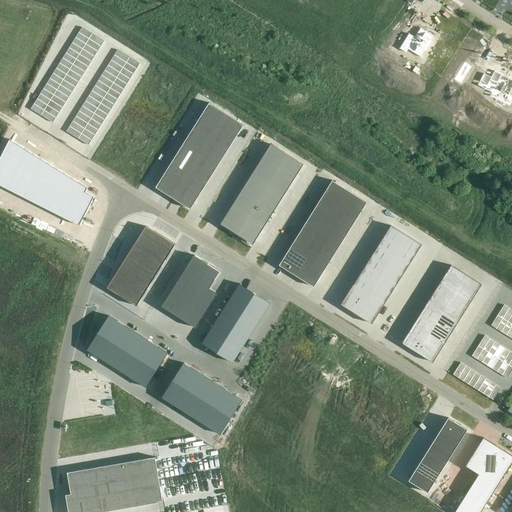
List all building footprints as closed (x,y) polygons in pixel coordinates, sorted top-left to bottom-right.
[(368,19),(380,0),(342,0),(341,0),(332,0),(329,6),(340,14),(346,4),(368,19)] [(82,28),(31,109),(53,123),(104,41),(82,28)] [(402,38),(385,64),(417,86),(443,47),(431,39),(422,53),(402,38)] [(118,50),(66,132),(89,146),(140,64),(118,50)] [(511,86),(478,65),(460,91),(497,116),(511,94),(511,86)] [(209,103),(156,187),(172,198),(174,199),(191,209),(244,125),(209,103)] [(97,193),(10,140),(0,159),(0,185),(80,226),(97,193)] [(271,144),(223,221),(255,241),(303,165),(271,144)] [(332,181),(279,265),(314,287),(367,203),(332,181)] [(391,226),(341,305),(372,324),(422,245),(391,226)] [(146,227),(108,288),(137,306),(175,245),(146,227)] [(194,255),(162,307),(196,328),(218,294),(209,289),(220,272),(194,255)] [(482,285),(451,265),(402,343),(433,362),(482,285)] [(268,307),(237,288),(202,344),(233,363),(268,307)] [(511,310),(504,305),(491,326),(511,338),(511,310)] [(109,316),(87,350),(146,387),(168,353),(109,316)] [(511,353),(485,336),(472,356),(507,378),(511,370),(511,353)] [(184,363),(162,397),(220,435),(242,400),(184,363)] [(461,363),(453,375),(485,395),(493,400),(501,388),(461,363)] [(448,418),(409,481),(428,493),(468,430),(448,418)] [(480,511),(511,462),(511,455),(484,438),(466,466),(479,474),(455,511),(480,511)] [(71,495),(66,495),(68,511),(103,511),(163,502),(155,457),(67,473),(71,495)]
